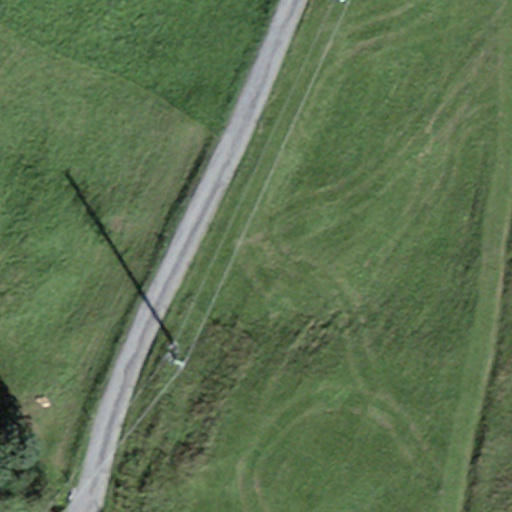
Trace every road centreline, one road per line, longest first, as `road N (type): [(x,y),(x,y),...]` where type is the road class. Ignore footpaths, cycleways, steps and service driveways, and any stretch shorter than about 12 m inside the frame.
road 1 (unclassified): [(106,511),(119,445),(169,307),(305,0)]
road 2 (track): [(466,511),(511,232)]
